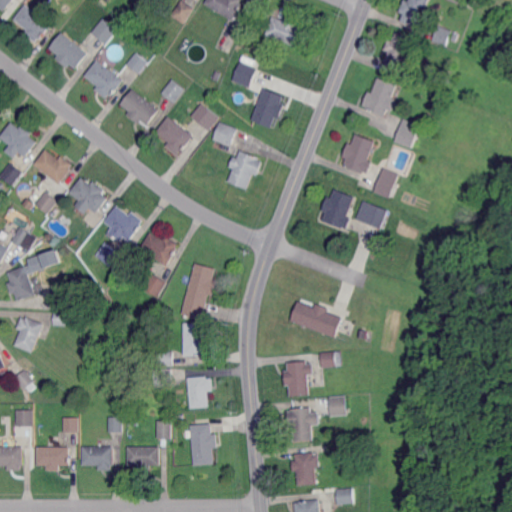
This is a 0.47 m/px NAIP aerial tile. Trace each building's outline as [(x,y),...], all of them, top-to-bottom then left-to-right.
[(14,0),(6,11),(0,6),(0,0),(14,0)] [(186,24),(173,15),(183,0),(196,9),(186,24)] [(243,0),(242,3),(244,4),(234,20),(207,4),(209,0),(243,0)] [(430,0),(420,27),(403,20),(406,14),(401,12),(405,0),(430,0)] [(39,43),(26,33),(29,29),(16,19),(28,4),(53,24),(39,43)] [(286,21),(288,16),(300,21),(298,26),(312,31),(305,49),(268,34),(275,16),(286,21)] [(108,43),(94,32),(105,18),(120,29),(108,43)] [(449,46),(434,41),(441,25),(455,31),(449,46)] [(403,74),(385,67),(391,51),(386,50),(391,39),(395,40),(399,31),(416,38),(403,74)] [(78,69),(72,64),(70,68),(58,58),(60,55),(52,48),(64,32),(90,53),(78,69)] [(440,54),(431,51),(433,44),(442,47),(440,54)] [(141,74),(129,64),(138,52),(151,62),(141,74)] [(110,100),(97,90),(100,85),(87,75),(100,60),(126,80),(110,100)] [(251,88),(234,81),(242,62),(259,69),(251,88)] [(220,81),(213,78),(217,70),(223,72),(220,81)] [(177,103),(164,92),(175,78),(188,88),(177,103)] [(395,98),(400,100),(395,112),(390,110),(388,116),(369,109),(370,107),(365,105),(371,91),(375,93),(381,78),(400,85),(395,98)] [(282,119),(279,118),(275,128),(254,120),(268,87),(287,95),(284,102),(288,104),(282,119)] [(150,126),(144,120),(141,124),(129,114),(132,111),(123,104),(135,88),(163,110),(150,126)] [(211,131),(193,117),(204,104),(221,118),(211,131)] [(181,156),(168,146),(172,142),(159,132),(171,116),(196,135),(181,156)] [(414,148),(397,142),(406,118),(423,125),(414,148)] [(234,146),(216,140),(223,121),(241,128),(234,146)] [(21,129),(24,125),(30,130),(32,132),(34,133),(31,137),(39,143),(27,158),(20,153),(16,159),(15,158),(7,152),(12,145),(2,137),(13,122),(21,129)] [(371,160),(375,162),(369,175),(346,165),(349,159),(345,157),(351,142),(355,144),(359,134),(378,142),(371,160)] [(61,159),(63,156),(65,157),(76,165),(62,184),(49,174),(37,164),(48,149),(54,153),(61,159)] [(261,158),(261,160),(264,162),(259,176),(255,174),(249,189),(230,182),(235,169),(231,168),(236,157),(240,158),(243,151),(261,158)] [(14,185),(7,180),(2,176),(10,166),(12,162),(24,172),(25,172),(14,185)] [(392,198),(376,192),(386,167),(402,173),(392,198)] [(92,185),(95,181),(103,188),(107,191),(106,192),(104,194),(109,198),(110,199),(98,214),(92,209),(87,215),(86,214),(84,212),(78,207),(77,206),(79,203),(81,201),(71,193),(84,178),(89,181),(92,185)] [(350,216),(354,218),(349,230),(325,221),(329,212),(324,210),(329,196),(334,198),(338,189),(357,197),(350,216)] [(50,214),(41,206),(38,204),(48,191),(55,197),(60,200),(61,201),(50,214)] [(383,228),(359,218),(367,200),(390,210),(383,228)] [(131,216),(132,214),(134,212),(136,214),(138,215),(141,218),(145,221),(142,225),(143,225),(142,226),(130,241),(126,237),(125,237),(125,238),(123,240),(122,241),(120,240),(119,239),(112,233),(110,232),(114,228),(106,222),(119,206),(131,216)] [(25,247),(15,241),(14,241),(18,234),(21,228),(22,227),(33,233),(25,247)] [(40,240),(34,236),(38,231),(43,236),(40,240)] [(166,241),(169,236),(171,237),(182,244),(170,265),(165,262),(164,262),(157,258),(143,249),(153,233),(166,241)] [(2,265),(0,264),(0,241),(10,248),(11,249),(2,265)] [(120,271),(98,256),(108,242),(110,243),(121,252),(130,258),(120,271)] [(216,295),(212,294),(209,303),(207,310),(205,320),(185,314),(199,263),(219,268),(216,279),(220,281),(218,287),(217,292),(216,295)] [(38,295),(28,299),(21,301),(20,300),(17,293),(14,294),(13,293),(12,290),(10,283),(13,282),(14,282),(10,272),(28,266),(33,280),(38,295)] [(161,297),(145,288),(154,273),(157,275),(168,282),(170,282),(161,297)] [(56,307),(54,295),(53,291),(53,290),(72,286),(75,303),(56,307)] [(317,307),(318,303),(332,308),(331,312),(346,317),(338,337),(294,321),(301,301),(317,307)] [(71,326),(55,325),(55,321),(56,313),(56,311),(72,312),(72,313),(71,326)] [(34,353),(30,351),(17,346),(23,330),(21,330),(19,328),(19,327),(20,325),(23,317),(24,315),(46,324),(46,325),(46,326),(41,338),(34,353)] [(212,355),(199,355),(187,355),(187,323),(207,323),(207,339),(212,339),(212,342),(212,344),(212,355)] [(368,339),(360,338),(362,329),(369,330),(368,339)] [(0,350),(1,350),(1,351),(5,360),(8,367),(9,367),(4,369),(0,370),(0,350)] [(175,366),(159,365),(160,358),(160,351),(172,351),(176,351),(175,365),(175,366)] [(323,368),(322,353),(343,351),(344,366),(323,368)] [(310,364),(316,363),(316,374),(311,375),(313,395),(293,396),(292,385),(288,386),(287,369),(290,369),(290,362),(310,361),(310,364)] [(157,388),(155,370),(172,368),(173,370),(174,386),(157,388)] [(27,389),(17,378),(18,377),(28,370),(29,371),(37,381),(27,389)] [(210,378),(215,378),(216,391),(211,391),(212,407),(193,409),(191,379),(190,377),(210,376),(210,377),(210,378)] [(330,417),(329,397),(347,396),(348,416),(330,417)] [(316,440),(296,442),(295,426),(291,426),(290,409),(313,407),(316,440)] [(35,426),(34,426),(18,426),(18,423),(18,421),(19,410),(36,410),(35,426)] [(81,432),(80,432),(67,432),(65,432),(65,417),(81,417),(81,424),(81,432)] [(124,433),(111,433),(111,418),(124,418),(124,427),(124,433)] [(174,439),(171,439),(168,439),(164,439),(160,439),(160,420),(174,420),(174,439)] [(215,434),(219,433),(220,448),(216,448),(218,464),(197,466),(194,436),(194,429),(193,425),(214,423),(214,427),(215,433),(215,434)] [(25,467),(23,467),(23,470),(13,471),(11,471),(10,471),(10,468),(10,467),(10,466),(0,466),(0,447),(15,447),(25,446),(25,453),(25,467)] [(117,465),(115,465),(113,465),(114,470),(105,471),(102,471),(100,471),(99,465),(86,465),(85,447),(100,447),(113,446),(114,446),(116,446),(117,465)] [(163,465),(162,465),(153,465),(153,470),(150,470),(149,470),(147,470),(140,470),(140,465),(130,465),(130,457),(130,446),(160,447),(163,447),(163,465)] [(72,465),(71,465),(62,465),(62,471),(59,471),(58,471),(56,471),(49,471),(49,467),(49,466),(39,466),(39,447),(59,447),(72,447),(72,465)] [(317,454),(322,454),(323,465),(318,466),(320,484),(301,486),(299,470),(296,470),(294,454),(317,451),(317,454)] [(340,505),(339,489),(355,487),(356,503),(340,505)] [(323,511),(297,511),(297,501),(322,499),(323,511)]
